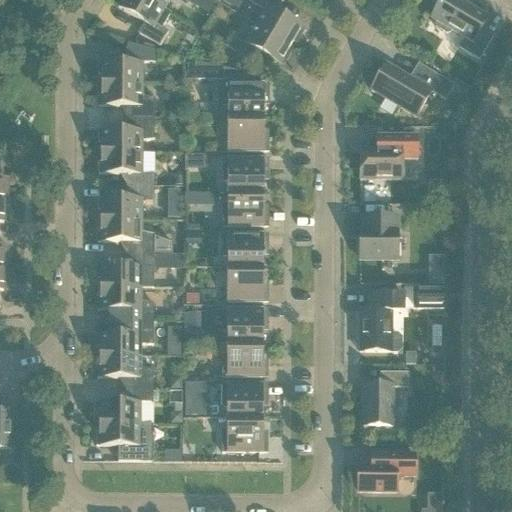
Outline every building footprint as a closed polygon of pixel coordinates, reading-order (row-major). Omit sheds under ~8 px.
[(164,11),(145,0),(119,0),(116,6),(119,8),(118,9),(144,24),(138,35),(160,48),(168,34),(162,30),(171,15),(164,11)] [(145,0),(164,11),(170,0),(185,0),(188,1),(188,0),(145,0)] [(188,0),(187,2),(197,8),(202,0),(188,0)] [(257,27),(291,47),(294,43),(297,44),(304,31),(301,29),(302,28),(276,13),(282,3),(277,0),(249,0),(249,2),(265,12),(257,27)] [(482,29),(488,18),(456,0),(442,0),(432,19),(437,22),(436,25),(436,29),(447,35),(451,34),(452,31),(464,38),(458,48),(479,61),(494,36),(482,29)] [(289,51),(291,47),(257,27),(246,44),(233,36),(226,48),(248,61),(254,50),(280,65),(281,64),(284,66),(292,53),(289,51)] [(155,65),(156,53),(129,45),(129,64),(99,64),(99,76),(101,76),(101,86),(143,86),(143,65),(155,65)] [(188,60),(187,80),(209,80),(210,65),(188,60)] [(454,86),(418,65),(410,80),(386,65),(371,92),(416,118),(432,93),(445,101),(454,86)] [(228,119),(264,119),(264,100),(269,100),(269,85),(264,85),(228,85),(223,85),(223,107),(228,107),(228,119)] [(143,98),(143,86),(101,86),(101,96),(99,96),(99,108),(129,109),(129,120),(155,121),(155,100),(143,98)] [(8,103),(9,141),(37,140),(36,102),(8,103)] [(183,118),(183,109),(170,109),(170,118),(183,118)] [(264,139),(264,119),(228,119),(228,154),(264,154),(264,153),(268,153),(268,139),(264,139)] [(155,141),(155,121),(129,120),(129,132),(99,132),(99,144),(101,144),(101,154),(142,154),(143,143),(155,141)] [(403,161),(417,161),(417,136),(387,136),(387,151),(360,151),(360,181),(403,181),(403,161)] [(142,176),(142,154),(101,154),(101,164),(98,164),(98,176),(129,176),(128,188),(155,189),(155,185),(155,177),(155,176),(142,176)] [(193,157),(185,157),(185,171),(193,171),(193,157)] [(228,194),(264,195),(264,175),(268,175),(268,160),(264,160),(228,160),(223,160),(223,182),(228,182),(228,194)] [(0,202),(9,202),(9,191),(4,191),(4,180),(0,180),(0,162),(0,202)] [(155,177),(155,185),(171,185),(171,177),(155,177)] [(155,201),(155,189),(128,188),(128,200),(98,200),(98,212),(101,212),(101,222),(142,222),(142,201),(155,201)] [(199,194),(185,194),(185,207),(199,207),(199,194)] [(264,214),(264,195),(228,194),(228,207),(223,206),(223,229),(228,229),(264,229),(268,229),(268,214),(264,214)] [(9,213),(9,202),(0,202),(0,224),(4,224),(4,213),(9,213)] [(189,226),(198,226),(198,213),(189,213),(189,226)] [(398,260),(398,232),(397,232),(397,218),(363,218),(363,239),(360,239),(360,260),(398,260)] [(142,234),(142,222),(101,222),(100,232),(98,232),(98,244),(128,244),(128,256),(154,256),(154,246),(154,236),(142,234)] [(228,270),(264,270),(264,250),(268,250),(268,236),(264,236),(264,235),(228,235),(228,236),(223,236),(223,258),(228,258),(228,270)] [(0,248),(0,270),(9,270),(9,259),(4,259),(4,248),(0,248)] [(461,281),(460,253),(444,254),(445,282),(461,281)] [(128,268),(98,268),(98,280),(100,280),(100,290),(142,290),(154,290),(154,281),(154,269),(154,256),(128,256),(128,268)] [(8,281),(9,270),(0,270),(0,292),(4,292),(4,281),(8,281)] [(264,289),(264,270),(228,270),(227,304),(264,305),(264,304),(268,304),(268,289),(264,289)] [(444,286),(444,272),(430,272),(430,286),(444,286)] [(199,303),(212,303),(213,289),(200,289),(199,303)] [(413,312),(444,312),(444,289),(413,289),(413,312)] [(141,302),(142,290),(100,290),(100,300),(98,300),(98,312),(128,313),(128,324),(154,324),(154,312),(154,305),(141,302)] [(187,305),(199,305),(199,294),(187,294),(187,305)] [(372,312),(360,312),(360,354),(392,354),(398,354),(402,350),(402,337),(398,333),(392,333),(392,313),(404,313),(404,296),(372,296),(372,312)] [(228,345),(263,345),(263,326),(268,326),(268,311),(264,311),(228,311),(223,311),(223,333),(228,333),(228,345)] [(153,347),(154,324),(128,324),(128,336),(97,336),(97,348),(100,348),(100,358),(141,358),(141,347),(153,347)] [(458,345),(458,324),(447,324),(447,344),(458,345)] [(199,331),(187,331),(187,342),(199,342),(199,331)] [(182,343),(169,343),(169,356),(182,356),(182,343)] [(263,365),(263,345),(228,345),(227,357),(223,357),(223,379),(227,379),(227,380),(263,380),(263,379),(268,379),(268,365),(263,365)] [(141,370),(141,358),(100,358),(100,368),(97,368),(97,380),(127,380),(127,392),(153,392),(153,372),(141,370)] [(406,367),(417,366),(417,359),(406,359),(406,367)] [(408,390),(408,374),(380,374),(380,387),(364,387),(363,428),(393,428),(394,389),(408,390)] [(171,390),(181,390),(181,379),(171,379),(171,390)] [(198,417),(198,386),(186,386),(186,417),(198,417)] [(227,420),(263,420),(263,401),(268,401),(268,386),(263,386),(227,386),(223,386),(223,408),(227,408),(227,420)] [(153,405),(153,392),(127,392),(127,404),(97,404),(97,416),(99,416),(99,426),(141,426),(141,404),(153,405)] [(172,424),(182,425),(182,414),(172,413),(172,424)] [(263,440),(263,420),(227,420),(227,432),(222,432),(222,455),(263,455),(263,454),(268,455),(268,440),(263,440)] [(0,452),(13,453),(13,450),(13,421),(0,421),(0,452)] [(99,436),(97,436),(97,448),(118,448),(118,464),(127,464),(153,464),(153,426),(141,426),(99,426),(99,436)] [(199,459),(199,447),(184,447),(184,459),(199,459)] [(415,478),(415,456),(385,456),(385,468),(359,468),(359,494),(396,494),(397,478),(415,478)]
